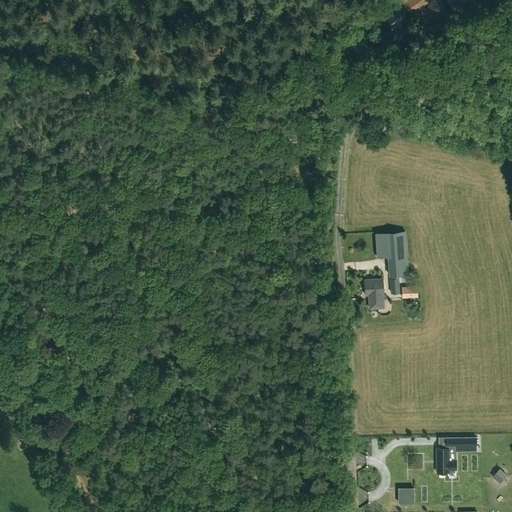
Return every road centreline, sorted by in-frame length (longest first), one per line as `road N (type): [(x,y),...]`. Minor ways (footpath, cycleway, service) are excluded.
road 1 (unclassified): [(355,511),(339,258),(349,120)]
road 2 (unclassified): [(349,120),(0,46)]
road 3 (track): [(372,103),(511,12)]
road 4 (unclassified): [(511,155),(349,120)]
